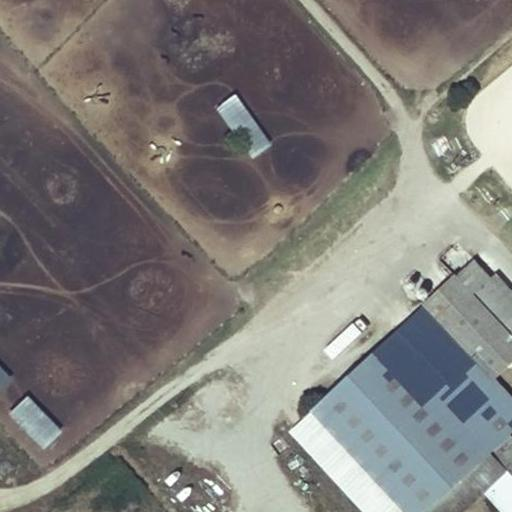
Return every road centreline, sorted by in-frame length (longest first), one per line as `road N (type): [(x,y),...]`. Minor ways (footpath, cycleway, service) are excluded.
road 1 (track): [(432,197),(69,466),(0,507)]
road 2 (track): [(432,197),(384,88),(304,0)]
